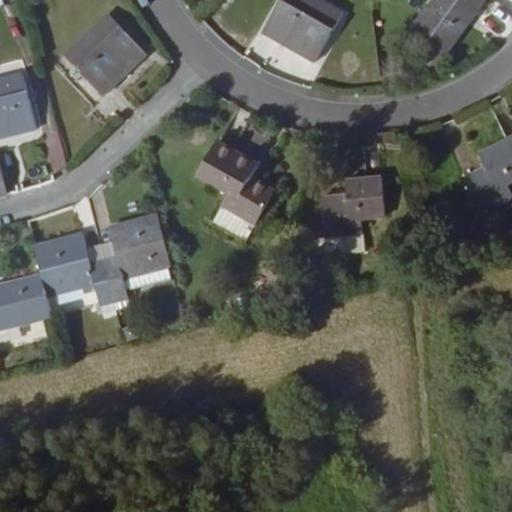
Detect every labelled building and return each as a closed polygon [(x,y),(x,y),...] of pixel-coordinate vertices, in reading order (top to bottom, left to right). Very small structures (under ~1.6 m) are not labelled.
[(322,0),(287,0),(266,36),(316,65),(346,14),(322,0)] [(449,55),(487,0),(437,0),(415,31),(432,43),(449,55)] [(108,20),(66,59),(104,98),(145,59),(108,20)] [(437,73),(449,55),(432,43),(420,60),(437,73)] [(0,82),(0,138),(37,129),(24,76),(0,82)] [(252,179),(258,167),(256,166),(272,140),(248,125),(232,152),(219,144),(199,177),(232,198),(225,210),(253,227),(255,224),(271,196),(273,193),(252,179)] [(43,137),(50,170),(66,167),(59,134),(43,137)] [(459,183),(477,218),(511,199),(511,192),(509,186),(511,184),(511,140),(484,155),(489,167),(459,183)] [(389,221),(387,181),(351,184),(352,198),(326,200),(328,239),(365,236),(364,223),(389,221)] [(261,227),(277,200),(271,196),(255,224),(261,227)] [(244,242),(253,227),(225,210),(217,225),(244,242)] [(173,269),(161,220),(113,233),(117,249),(121,263),(106,267),(116,307),(131,303),(130,296),(126,280),(173,269)] [(366,255),(365,236),(328,239),(330,258),(366,255)] [(116,307),(106,267),(94,270),(91,256),(87,239),(38,252),(45,280),(50,301),(99,288),(104,310),(116,307)] [(121,263),(117,249),(103,253),(106,267),(121,263)] [(106,267),(103,253),(91,256),(94,270),(106,267)] [(130,296),(177,285),(173,269),(126,280),(130,296)] [(50,301),(45,280),(0,291),(0,332),(55,319),(50,301)]
